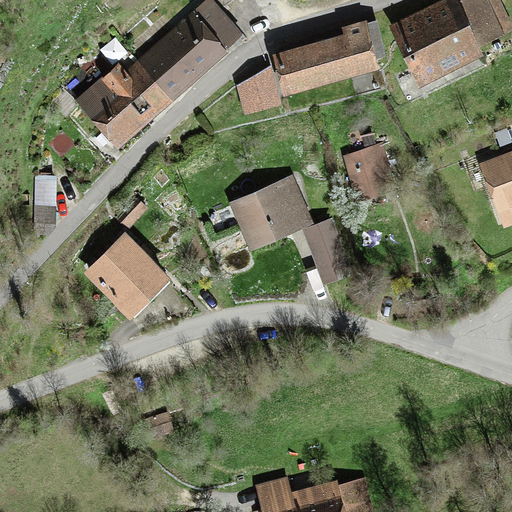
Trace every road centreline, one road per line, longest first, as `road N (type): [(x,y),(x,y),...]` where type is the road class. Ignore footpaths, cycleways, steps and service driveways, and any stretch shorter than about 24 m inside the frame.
road 1 (residential): [(0,304),(267,48),(405,0)]
road 2 (residential): [(0,403),(204,326),(262,317),(345,322),(477,361)]
